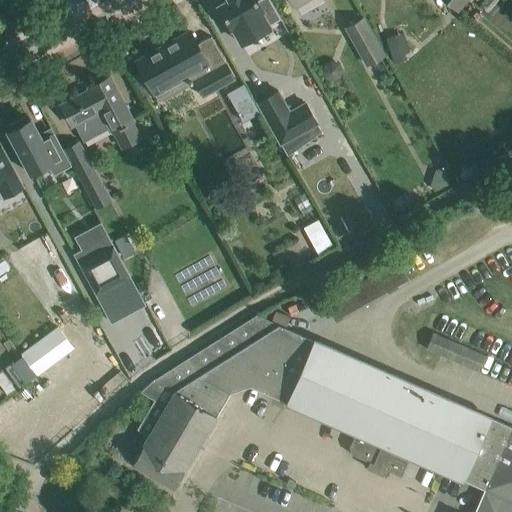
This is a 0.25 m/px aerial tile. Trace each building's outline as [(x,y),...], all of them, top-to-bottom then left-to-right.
[(220,0),(217,2),(230,26),(231,25),(239,40),(268,23),(268,22),(279,16),(270,0),(220,0)] [(443,0),(458,12),(468,0),(476,0),(477,0),(443,0)] [(363,19),(347,28),(367,65),(383,56),(363,19)] [(197,44),(190,32),(136,62),(158,102),(188,85),(188,86),(195,82),(202,96),(234,78),(211,36),(197,44)] [(386,38),(394,63),(406,60),(405,55),(409,53),(403,33),(386,38)] [(72,126),(75,125),(83,142),(110,127),(112,131),(132,121),(109,77),(89,88),(90,90),(60,105),(72,126)] [(289,156),(323,131),(306,102),(290,111),(278,90),(257,103),(289,156)] [(225,158),(245,150),(229,110),(208,118),(225,158)] [(12,129),(7,131),(30,174),(45,166),(54,175),(71,165),(53,133),(41,140),(38,134),(30,119),(26,121),(24,118),(10,125),(12,129)] [(78,141),(63,149),(94,208),(110,200),(78,141)] [(0,194),(2,198),(23,186),(2,148),(0,148),(0,194)] [(306,225),(322,253),(337,245),(322,217),(306,225)] [(108,235),(74,253),(96,294),(130,276),(108,235)] [(396,262),(323,303),(335,324),(408,282),(396,262)] [(289,317),(274,310),(270,319),(285,326),(289,317)] [(410,456),(462,479),(489,417),(256,315),(153,380),(140,392),(154,400),(137,429),(148,436),(132,463),(173,487),(230,392),(249,385),(355,432),(348,447),(351,455),(369,462),(367,468),(385,476),(387,470),(401,476),(410,456)] [(57,326),(20,353),(36,375),(73,347),(57,326)] [(484,356),(432,332),(424,350),(477,372),(484,356)] [(511,511),(511,426),(489,417),(462,479),(484,489),(474,511),(511,511)]
